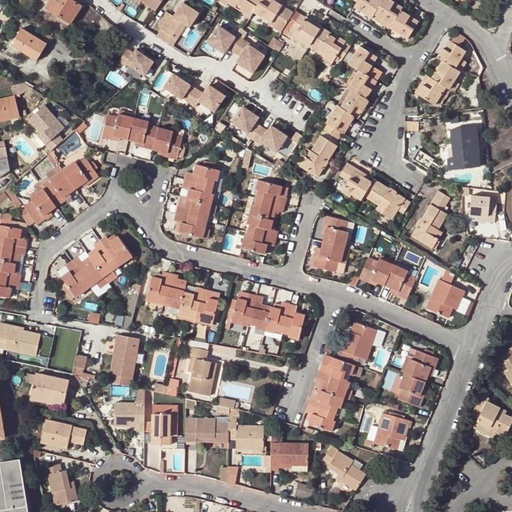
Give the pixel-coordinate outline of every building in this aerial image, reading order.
[(70,0),(50,0),(46,7),(70,23),(80,7),(70,0)] [(141,1),(155,10),(161,0),(135,0),(139,3),(141,1)] [(228,0),(230,1),(228,3),(250,16),(253,12),(260,0),(228,0)] [(283,29),(293,12),(274,0),(260,0),(253,12),(270,23),(269,26),(280,33),(283,29)] [(372,18),(383,0),(382,0),(358,0),(357,2),(354,7),(372,18)] [(372,18),(381,24),(383,21),(392,26),(401,11),(403,8),(390,0),(383,0),(372,18)] [(185,25),(188,27),(198,13),(181,2),(173,15),(170,13),(160,28),(156,35),(167,42),(171,36),(176,39),(185,25)] [(0,11),(0,18),(5,22),(9,15),(0,11)] [(156,26),(160,28),(170,13),(166,11),(156,26)] [(283,29),(292,36),(309,46),(319,29),(310,23),(312,22),(294,11),(293,12),(283,29)] [(408,40),(419,22),(401,11),(392,26),(390,29),(408,40)] [(383,21),(381,24),(390,30),(390,29),(392,26),(383,21)] [(224,53),(228,47),(235,51),(243,39),(236,34),(235,36),(219,26),(208,42),(224,53)] [(309,46),(308,47),(323,57),(333,62),(338,55),(343,58),(350,46),(320,27),(319,29),(309,46)] [(342,33),(347,36),(350,32),(345,28),(342,33)] [(20,29),(13,41),(19,46),(17,49),(36,60),(51,35),(44,31),(38,39),(20,29)] [(82,46),(90,51),(98,38),(90,33),(82,46)] [(172,45),(176,39),(171,36),(167,42),(172,45)] [(309,46),(292,36),(288,42),(305,52),(308,47),(309,46)] [(101,59),(110,64),(122,42),(114,37),(101,59)] [(102,41),(98,38),(90,51),(94,54),(102,41)] [(243,39),(235,51),(241,55),(236,62),(253,73),(265,55),(249,44),(249,43),(243,39)] [(455,69),(461,59),(466,52),(448,40),(437,57),(442,61),(455,69)] [(358,70),(376,81),(382,72),(372,66),(377,58),(359,46),(348,64),(358,70)] [(134,49),(132,52),(126,48),(117,61),(124,65),(126,63),(143,74),(152,60),(134,49)] [(330,67),(333,62),(323,57),(320,61),(330,67)] [(467,62),(461,59),(455,69),(461,72),(467,62)] [(446,87),(449,89),(461,72),(455,69),(442,61),(432,78),(446,87)] [(104,64),(97,75),(102,78),(109,67),(104,64)] [(376,81),(358,70),(347,88),(351,90),(366,99),(376,81)] [(181,96),(182,95),(189,99),(197,87),(172,71),(163,85),(181,96)] [(320,80),(327,84),(329,79),(323,75),(320,80)] [(426,75),(421,83),(423,84),(417,94),(435,105),(436,103),(446,87),(432,78),(426,75)] [(197,87),(189,99),(195,103),(199,98),(214,107),(224,92),(208,81),(203,90),(197,87)] [(13,96),(15,96),(36,91),(23,82),(11,85),(10,84),(13,96)] [(417,94),(423,84),(421,83),(415,92),(417,94)] [(449,89),(446,87),(436,103),(440,106),(451,90),(449,89)] [(351,90),(347,88),(337,105),(340,107),(351,90)] [(355,116),(358,118),(369,101),(366,99),(351,90),(340,107),(355,116)] [(0,121),(19,117),(15,96),(13,96),(0,99),(0,121)] [(229,103),(221,116),(225,118),(233,105),(229,103)] [(51,151),(51,150),(63,140),(58,134),(64,128),(44,105),(28,119),(42,135),(49,142),(46,145),(51,151)] [(342,133),(343,134),(355,116),(340,107),(337,105),(325,123),(327,124),(342,133)] [(247,133),(246,134),(252,139),(260,126),(255,122),(258,117),(243,107),(232,122),(247,133)] [(119,109),(118,114),(134,118),(135,113),(119,109)] [(94,113),(92,130),(102,131),(103,114),(94,113)] [(101,137),(112,139),(113,136),(120,138),(128,140),(134,118),(118,114),(118,117),(106,115),(101,137)] [(134,118),(128,140),(136,142),(143,144),(142,147),(152,150),(158,128),(147,125),(148,121),(134,118)] [(83,122),(74,130),(78,135),(87,127),(83,122)] [(408,122),(408,129),(413,130),(413,131),(418,131),(419,123),(408,122)] [(342,133),(327,124),(323,130),(338,139),(342,133)] [(260,126),(252,139),(258,143),(260,141),(276,151),(286,135),(270,125),(267,130),(260,126)] [(477,144),(475,127),(452,130),(454,149),(459,148),(460,157),(449,159),(450,169),(480,166),(479,156),(471,157),(470,145),(477,144)] [(158,128),(152,150),(161,152),(168,154),(167,157),(176,160),(177,158),(182,159),(184,153),(178,152),(181,140),(181,137),(172,135),(173,132),(158,128)] [(39,137),(46,145),(49,142),(42,135),(39,137)] [(303,154),(296,164),(317,177),(337,146),(320,135),(310,150),(306,156),(303,154)] [(424,163),(429,157),(414,147),(410,154),(424,163)] [(51,151),(49,153),(54,160),(55,161),(58,159),(51,150),(51,151)] [(45,156),(51,162),(54,160),(49,153),(45,156)] [(0,176),(10,170),(7,159),(0,160),(0,176)] [(74,162),(62,171),(75,189),(81,184),(87,180),(89,183),(98,177),(93,171),(96,169),(92,162),(89,164),(85,159),(76,165),(74,162)] [(280,170),(283,165),(284,163),(278,160),(274,166),(280,170)] [(205,162),(201,166),(217,171),(218,166),(205,162)] [(348,180),(343,189),(351,194),(361,200),(364,196),(374,179),(367,175),(365,178),(354,171),(356,168),(347,163),(340,175),(348,180)] [(58,165),(45,175),(49,180),(62,171),(58,165)] [(217,171),(201,166),(196,165),(193,174),(186,172),(184,180),(213,187),(215,180),(216,181),(219,171),(217,171)] [(354,171),(365,178),(367,175),(356,168),(354,171)] [(75,189),(62,171),(49,180),(51,183),(43,189),(56,207),(64,201),(62,198),(68,194),(75,189)] [(215,180),(213,187),(220,189),(224,173),(219,171),(216,181),(215,180)] [(374,179),(364,196),(378,205),(384,209),(382,213),(392,219),(398,210),(403,213),(410,202),(374,179)] [(51,183),(49,180),(41,186),(43,189),(51,183)] [(213,187),(184,180),(182,187),(189,189),(187,199),(210,205),(213,195),(211,194),(213,187)] [(255,190),(258,191),(256,198),(284,206),(286,198),(279,197),(281,187),(257,181),(255,190)] [(50,211),(56,207),(43,189),(41,186),(38,182),(33,186),(37,192),(30,197),(32,200),(23,206),(25,208),(32,218),(37,225),(46,219),(44,216),(50,211)] [(9,187),(4,192),(10,200),(16,195),(9,187)] [(187,199),(189,189),(182,187),(180,197),(187,199)] [(349,197),(351,194),(343,189),(341,192),(349,197)] [(450,198),(438,191),(412,236),(432,248),(439,238),(435,235),(438,230),(447,215),(442,211),(450,198)] [(0,195),(0,207),(1,208),(10,200),(4,192),(0,195)] [(470,207),(470,214),(479,215),(488,216),(488,222),(496,222),(498,205),(491,204),(491,198),(471,196),(471,198),(474,198),(473,207),(470,207)] [(180,197),(177,206),(185,208),(187,199),(180,197)] [(249,214),(273,221),(275,211),(282,213),(284,206),(256,198),(254,205),(251,205),(249,214)] [(204,221),(206,214),(208,215),(210,205),(187,199),(185,208),(177,206),(176,214),(204,221)] [(210,205),(208,215),(214,216),(217,206),(210,205)] [(25,208),(20,210),(28,221),(32,218),(25,208)] [(44,216),(46,219),(48,221),(54,217),(50,211),(44,216)] [(202,238),(204,229),(202,228),(204,221),(176,214),(174,221),(176,222),(181,223),(179,232),(202,238)] [(246,224),(249,224),(247,232),(275,239),(277,232),(270,230),(273,221),(249,214),(246,224)] [(325,227),(324,234),(322,242),(344,247),(348,233),(344,232),(347,222),(325,217),(323,226),(325,227)] [(0,243),(25,248),(26,240),(24,240),(19,239),(21,229),(19,229),(17,223),(4,221),(0,224),(0,243)] [(347,222),(344,232),(348,233),(354,234),(356,224),(347,222)] [(24,240),(27,225),(17,223),(19,229),(21,229),(19,239),(24,240)] [(273,246),(275,239),(247,232),(245,239),(243,239),(241,247),(265,253),(267,245),(270,246),(273,246)] [(107,239),(109,242),(115,238),(113,234),(107,239)] [(109,242),(107,239),(105,237),(100,241),(116,264),(122,260),(124,262),(132,257),(117,236),(115,238),(109,242)] [(216,236),(214,244),(221,246),(223,238),(216,236)] [(100,241),(93,246),(94,247),(97,251),(90,257),(104,277),(112,271),(110,269),(116,264),(100,241)] [(340,262),(344,247),(322,242),(320,251),(318,257),(316,256),(313,267),(334,272),(337,262),(340,262)] [(0,260),(15,264),(16,253),(24,255),(25,248),(0,243),(0,260)] [(90,257),(97,251),(94,247),(87,253),(90,257)] [(349,249),(344,247),(340,262),(337,262),(334,272),(343,274),(349,249)] [(310,266),(313,267),(316,256),(318,257),(320,251),(314,249),(310,266)] [(85,251),(77,257),(80,263),(90,257),(87,253),(85,251)] [(15,264),(22,265),(24,255),(16,253),(15,264)] [(80,263),(77,257),(71,261),(88,285),(93,281),(96,282),(104,277),(90,257),(80,263)] [(359,278),(358,279),(368,283),(370,279),(377,282),(384,286),(393,265),(379,259),(377,263),(368,258),(359,278)] [(0,279),(19,282),(20,275),(13,274),(15,264),(0,260),(0,279)] [(69,272),(61,277),(65,283),(63,288),(71,299),(74,296),(75,297),(83,292),(82,289),(88,285),(71,261),(65,266),(67,268),(69,272)] [(13,274),(20,275),(22,265),(15,264),(13,274)] [(398,291),(396,295),(406,300),(415,279),(406,275),(407,271),(393,265),(384,286),(392,288),(398,291)] [(61,277),(69,272),(67,268),(59,273),(61,277)] [(450,284),(454,274),(450,272),(446,269),(441,280),(450,284)] [(110,284),(117,278),(112,271),(104,277),(110,284)] [(161,279),(154,278),(151,277),(146,301),(155,303),(156,301),(163,303),(171,274),(163,272),(162,274),(161,279)] [(169,306),(171,307),(180,309),(184,292),(186,286),(176,283),(177,278),(177,276),(171,274),(163,303),(170,304),(169,306)] [(348,284),(354,287),(358,279),(359,278),(352,275),(348,284)] [(110,284),(104,277),(96,282),(93,281),(88,285),(98,299),(112,288),(110,284)] [(0,295),(9,297),(10,288),(17,289),(19,282),(0,279),(0,295)] [(438,279),(425,308),(447,318),(451,309),(453,304),(457,306),(464,291),(450,284),(441,280),(438,279)] [(131,286),(126,290),(128,294),(137,294),(132,287),(131,286)] [(195,288),(186,286),(184,292),(194,294),(195,288)] [(187,318),(187,316),(196,318),(203,290),(195,288),(194,294),(184,292),(180,309),(178,316),(187,318)] [(208,298),(209,292),(203,290),(196,318),(202,320),(202,322),(212,324),(214,316),(218,317),(220,307),(216,306),(217,300),(208,298)] [(236,299),(246,301),(248,294),(238,291),(236,299)] [(209,292),(208,298),(217,300),(219,294),(209,292)] [(138,295),(137,294),(128,294),(125,306),(133,316),(138,295)] [(236,300),(231,322),(240,325),(241,321),(248,323),(255,296),(248,294),(246,301),(236,299),(236,300)] [(255,325),(254,328),(264,331),(270,307),(261,305),(262,300),(262,297),(255,296),(248,323),(255,325)] [(225,321),(231,322),(236,300),(231,299),(225,321)] [(282,303),(281,305),(280,309),(270,307),(264,331),(274,333),(274,330),(282,332),(289,304),(282,303)] [(289,304),(282,332),(289,334),(288,337),(298,339),(304,316),(294,313),(296,306),(289,304)] [(178,316),(180,309),(171,307),(169,314),(178,316)] [(98,323),(100,315),(90,313),(88,322),(98,323)] [(121,327),(130,329),(131,321),(133,316),(124,314),(121,327)] [(356,324),(358,319),(350,316),(345,332),(346,332),(345,336),(349,337),(354,323),(356,324)] [(139,323),(131,321),(130,329),(137,330),(139,323)] [(49,358),(53,338),(21,331),(7,328),(7,325),(0,323),(0,341),(2,342),(1,348),(15,351),(49,358)] [(345,336),(340,350),(346,352),(344,358),(356,362),(358,357),(366,359),(371,345),(376,331),(356,324),(354,323),(349,337),(345,336)] [(263,335),(264,331),(254,328),(252,336),(262,338),(263,335)] [(376,331),(371,345),(380,348),(386,331),(377,328),(376,331)] [(280,340),(282,332),(274,330),(274,333),(264,331),(263,335),(280,340)] [(137,339),(115,335),(114,342),(117,343),(115,355),(112,354),(107,382),(128,386),(137,339)] [(182,338),(176,337),(168,376),(173,377),(182,338)] [(189,340),(186,354),(204,359),(208,343),(191,340),(189,340)] [(1,348),(2,342),(0,341),(0,351),(14,355),(15,351),(1,348)] [(409,359),(413,361),(417,351),(409,348),(401,371),(404,372),(409,359)] [(409,359),(404,372),(404,374),(424,382),(427,374),(429,368),(433,369),(437,359),(432,357),(434,353),(423,349),(422,353),(417,351),(413,361),(409,359)] [(511,349),(497,359),(501,366),(504,364),(508,371),(511,377),(511,378),(509,380),(511,385),(511,349)] [(338,356),(344,358),(346,352),(340,350),(338,356)] [(190,372),(193,359),(203,361),(204,359),(186,354),(182,370),(190,372)] [(75,355),(73,367),(82,369),(85,357),(75,355)] [(322,364),(319,372),(346,381),(349,374),(351,375),(354,366),(331,357),(328,366),(322,364)] [(203,361),(193,359),(190,372),(185,391),(206,397),(214,364),(203,361)] [(362,368),(354,366),(351,375),(359,378),(362,368)] [(82,369),(73,367),(71,374),(74,375),(81,376),(82,372),(82,369)] [(48,399),(63,402),(68,380),(35,372),(30,397),(48,400),(48,399)] [(319,391),(343,399),(346,389),(344,388),(346,381),(319,372),(317,379),(323,381),(319,391)] [(398,399),(419,407),(423,397),(419,395),(422,388),(424,382),(404,374),(398,388),(402,390),(398,399)] [(177,383),(167,381),(166,387),(164,394),(174,396),(177,383)] [(152,391),(164,394),(166,387),(153,384),(152,391)] [(135,424),(135,431),(144,431),(144,422),(144,390),(136,388),(136,403),(114,403),(114,426),(122,426),(122,425),(135,424)] [(352,391),(346,389),(343,399),(349,401),(352,391)] [(478,419),(477,420),(489,426),(488,428),(496,432),(505,437),(511,422),(511,418),(504,414),(506,411),(487,402),(488,398),(487,398),(489,394),(479,389),(475,397),(479,399),(471,415),(478,419)] [(310,397),(308,404),(335,414),(337,407),(340,408),(343,399),(319,391),(316,399),(310,397)] [(229,408),(234,409),(235,400),(220,397),(218,405),(229,408)] [(195,400),(185,398),(185,408),(195,410),(195,400)] [(144,422),(144,431),(151,431),(151,445),(170,445),(170,436),(177,436),(177,404),(152,404),(151,422),(144,422)] [(305,412),(307,413),(311,414),(308,422),(331,431),(335,422),(332,421),(335,414),(308,404),(305,412)] [(378,428),(374,443),(396,450),(400,435),(404,436),(408,421),(382,413),(378,428)] [(236,449),(252,449),(263,449),(263,427),(236,426),(236,418),(228,417),(228,423),(228,436),(236,436),(236,449)] [(228,423),(214,423),(214,419),(185,418),(185,441),(196,441),(196,437),(213,437),(213,441),(228,442),(228,436),(228,423)] [(493,438),(496,432),(488,428),(489,426),(477,420),(473,428),(493,438)] [(66,448),(67,442),(69,435),(77,436),(75,443),(82,445),(85,431),(44,421),(40,441),(66,448)] [(373,448),(374,443),(378,428),(370,426),(367,440),(365,439),(364,446),(373,448)] [(271,433),(271,443),(282,444),(282,433),(271,433)] [(69,435),(67,442),(75,443),(77,436),(69,435)] [(404,436),(400,435),(396,450),(402,451),(405,437),(404,436)] [(0,509),(8,509),(0,463),(0,461),(3,461),(0,443),(0,509)] [(279,465),(290,465),(307,465),(308,444),(282,444),(271,443),(271,468),(279,468),(279,465)] [(338,451),(337,452),(329,448),(322,459),(329,463),(327,467),(337,473),(335,477),(356,490),(366,474),(358,469),(351,465),(353,461),(338,451)] [(0,461),(0,463),(8,509),(0,509),(0,511),(28,511),(19,459),(3,461),(0,461)] [(354,459),(353,461),(351,465),(358,469),(362,464),(354,459)] [(46,467),(52,492),(56,491),(59,504),(77,500),(74,487),(70,488),(69,483),(66,470),(61,471),(59,464),(46,467)] [(237,466),(227,466),(227,482),(233,484),(237,466)] [(311,498),(314,487),(297,482),(294,494),(311,498)]
